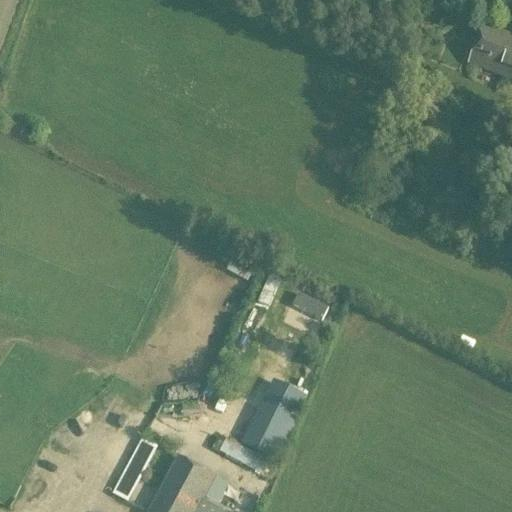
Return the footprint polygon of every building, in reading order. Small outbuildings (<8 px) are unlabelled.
[(511,37),(483,27),(469,66),(511,82),(511,37)] [(308,400),(287,389),(254,454),(275,465),(308,400)] [(212,451),(219,455),(260,477),(268,464),(249,453),(226,441),(225,443),(218,440),(212,451)] [(158,450),(143,441),(134,457),(149,465),(158,450)] [(178,460),(150,511),(218,511),(204,504),(216,480),(178,460)] [(144,475),(129,466),(121,480),(136,489),(144,475)]
